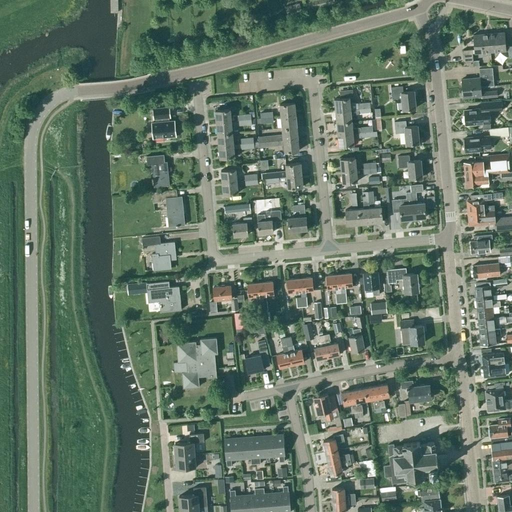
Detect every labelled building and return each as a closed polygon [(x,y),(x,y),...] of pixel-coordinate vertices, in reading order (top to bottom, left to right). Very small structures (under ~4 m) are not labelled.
[(285,7),(287,15),(301,11),(299,3),(285,7)] [(511,45),(505,46),(504,32),(488,33),(490,52),(508,50),(508,58),(511,57),(511,45)] [(472,53),(490,52),(488,33),(473,34),(474,49),(462,50),(463,62),(472,61),(473,61),(472,53)] [(480,77),(461,79),(461,86),(462,88),(481,86),(494,85),(493,79),(492,67),(479,68),(479,70),(480,77)] [(401,98),(403,109),(415,108),(413,91),(403,92),(402,86),(391,87),(391,93),(395,93),(395,98),(401,98)] [(462,90),(461,91),(461,94),(462,95),(462,97),(481,95),(481,98),(497,96),(497,91),(481,92),(481,86),(462,88),(462,90)] [(370,102),(357,103),(350,104),(349,97),(334,98),(335,111),(350,109),(358,108),(370,107),(370,102)] [(464,117),(463,118),(463,122),(465,123),(465,125),(482,123),(483,129),(490,128),(489,122),(490,122),(489,111),(502,109),(501,100),(481,101),(481,105),(481,108),(479,108),(475,108),(475,109),(463,110),(464,117)] [(279,104),(281,116),(295,114),(294,102),(279,104)] [(153,138),(176,135),(174,120),(169,121),(168,117),(170,117),(169,107),(153,108),(154,118),(155,118),(156,122),(152,122),(153,138)] [(238,115),(230,116),(230,108),(215,110),(216,122),(231,121),(238,120),(251,119),(251,117),(250,113),(249,113),(238,115)] [(335,111),(336,122),(351,121),(350,109),(335,111)] [(296,126),(295,114),(281,116),(282,128),(296,126)] [(405,132),(406,144),(418,142),(417,125),(406,126),(405,120),(394,121),(395,128),(398,128),(398,133),(405,132)] [(216,122),(217,134),(232,132),(231,121),(216,122)] [(336,122),(338,134),(352,133),(352,132),(351,121),(336,122)] [(258,142),(298,138),(296,126),(282,128),(282,134),(258,136),(258,142)] [(475,151),(481,151),(481,148),(491,147),(490,137),(509,135),(508,127),(489,129),(490,136),(473,137),(464,138),(464,145),(463,145),(464,151),(474,150),(475,151)] [(376,130),(360,132),(352,132),(352,133),(338,134),(339,146),(354,145),(353,138),(377,136),(376,130)] [(218,146),(233,144),(232,132),(217,134),(218,146)] [(253,142),(253,137),(240,138),(241,149),(254,148),(254,147),(253,142)] [(284,151),(299,150),(298,138),(258,142),(259,147),(283,145),(284,151)] [(234,156),(233,144),(218,146),(219,158),(234,156)] [(389,153),(381,154),(381,160),(381,161),(382,161),(391,161),(390,153),(389,153)] [(482,160),(464,162),(465,175),(492,173),(492,172),(510,171),(508,153),(490,155),(491,164),(487,164),(487,167),(483,167),(482,160)] [(408,166),(409,178),(422,177),(420,159),(409,160),(409,154),(397,156),(398,162),(401,162),(402,167),(408,166)] [(152,163),(154,185),(168,184),(168,176),(167,176),(166,162),(164,162),(163,155),(147,156),(148,164),(152,163)] [(340,158),(341,170),(356,169),(355,157),(340,158)] [(300,162),(285,164),(286,176),(301,174),(300,162)] [(342,183),(357,181),(356,174),(380,172),(380,166),(376,167),(363,168),(356,169),(341,170),(342,183)] [(235,168),(221,170),(222,182),(237,181),(235,168)] [(502,180),(511,179),(511,171),(501,172),(502,180)] [(301,174),(286,176),(285,176),(278,176),(278,172),(266,173),(267,183),(279,182),(286,181),(287,181),(288,188),(302,186),(301,174)] [(487,173),(492,173),(465,175),(466,186),(480,185),(480,187),(489,186),(487,173)] [(223,194),(238,193),(237,181),(222,182),(223,194)] [(422,184),(410,185),(410,192),(413,218),(425,217),(424,202),(415,203),(415,198),(416,198),(415,191),(423,191),(422,184)] [(177,196),(176,190),(160,191),(161,198),(162,198),(165,198),(168,226),(184,224),(182,196),(177,196)] [(154,202),(162,202),(162,198),(161,198),(160,191),(153,192),(154,202)] [(410,192),(405,192),(406,198),(391,199),(393,212),(400,211),(401,219),(413,218),(410,192)] [(278,198),(270,199),(271,206),(279,205),(278,198)] [(467,206),(468,207),(468,212),(492,210),(492,207),(484,208),(483,199),(467,200),(467,202),(467,204),(467,206)] [(225,212),(250,210),(249,203),(224,206),(225,212)] [(288,218),(289,230),(306,229),(304,204),(292,205),(293,211),(299,210),(300,217),(288,218)] [(381,206),(369,207),(370,222),(382,221),(381,206)] [(370,222),(369,207),(357,208),(358,223),(370,222)] [(346,224),(358,223),(357,208),(345,210),(346,224)] [(266,213),(257,214),(257,220),(258,233),(273,232),(272,221),(281,220),(280,209),(265,211),(266,213)] [(511,216),(494,218),(493,210),(492,210),(468,212),(469,217),(468,218),(468,221),(469,222),(469,224),(494,222),(495,230),(511,228),(511,216)] [(248,234),(247,223),(252,223),(251,217),(243,217),(243,222),(232,223),(233,235),(248,234)] [(489,241),(492,240),(491,234),(473,235),(474,240),(470,241),(471,252),(490,250),(489,241)] [(171,267),(170,259),(176,259),(174,241),(160,243),(159,235),(142,237),(142,245),(156,244),(157,253),(151,253),(153,269),(171,267)] [(511,246),(499,248),(500,255),(511,253),(511,246)] [(498,263),(483,264),(472,265),(473,277),(499,275),(498,263)] [(403,278),(404,292),(418,290),(416,272),(406,274),(405,267),(387,269),(388,282),(396,281),(396,279),(403,278)] [(372,287),(373,295),(379,294),(378,286),(379,286),(377,270),(363,272),(365,288),(372,287)] [(341,302),(346,302),(345,287),(352,286),(351,273),(338,274),(341,302)] [(326,275),(327,288),(335,288),(336,303),(341,302),(338,274),(326,275)] [(302,306),(303,306),(307,306),(306,290),(313,290),(312,277),(299,278),(300,291),(301,297),(302,306)] [(300,291),(299,278),(286,279),(288,292),(300,291)] [(493,287),(507,285),(506,278),(492,280),(493,287)] [(164,281),(152,282),(153,296),(159,295),(160,311),(181,309),(179,286),(169,287),(168,280),(164,281)] [(272,281),(260,282),(261,295),(274,294),(272,281)] [(135,283),(127,284),(128,290),(136,290),(145,289),(144,282),(136,283),(135,283)] [(262,301),(261,295),(260,282),(247,283),(248,296),(256,296),(257,311),(262,310),(262,301)] [(474,286),(475,297),(491,296),(489,282),(475,283),(475,286),(474,286)] [(213,287),(214,300),(230,299),(231,298),(231,297),(230,285),(213,287)] [(491,296),(475,297),(476,308),(492,306),(500,306),(499,300),(491,301),(491,296)] [(371,314),(387,313),(386,301),(370,303),(371,314)] [(313,302),(315,319),(322,318),(320,302),(313,302)] [(361,313),(360,305),(349,306),(350,314),(361,313)] [(337,316),(336,306),(330,306),(323,307),(325,318),(337,316)] [(477,319),(493,317),(492,306),(476,308),(477,319)] [(283,311),(284,321),(291,321),(290,310),(283,311)] [(244,312),(234,313),(236,328),(244,327),(247,327),(247,325),(246,314),(245,311),(244,312)] [(364,315),(355,317),(357,327),(366,325),(364,315)] [(505,316),(493,317),(477,319),(479,330),(494,329),(494,324),(506,322),(505,316)] [(400,321),(400,327),(402,344),(403,344),(411,343),(424,342),(422,325),(413,326),(412,319),(400,321)] [(304,324),(307,338),(314,337),(310,322),(304,324)] [(332,323),(335,333),(341,331),(339,322),(332,323)] [(263,325),(257,327),(258,333),(265,332),(263,325)] [(349,336),(351,351),(364,349),(361,334),(360,328),(353,329),(354,335),(349,336)] [(500,335),(500,328),(494,329),(479,330),(480,344),(480,345),(496,343),(495,335),(500,335)] [(330,340),(328,333),(323,335),(328,356),(340,354),(337,342),(329,344),(328,340),(330,340)] [(314,347),(317,359),(328,356),(323,335),(318,336),(320,342),(321,342),(322,345),(314,347)] [(304,362),(301,349),(294,350),(291,336),(285,337),(292,364),(304,362)] [(178,361),(173,362),(174,372),(181,371),(183,387),(199,386),(198,376),(207,375),(207,377),(216,376),(214,353),(217,353),(216,337),(200,338),(200,343),(196,344),(195,340),(176,342),(178,361)] [(280,338),(283,347),(284,353),(276,354),(279,367),(292,364),(285,337),(280,338)] [(263,366),(270,365),(265,340),(258,342),(259,344),(258,344),(260,354),(244,357),(248,372),(264,369),(263,366)] [(503,352),(481,354),(482,365),(504,363),(503,352)] [(505,374),(504,367),(504,363),(482,365),(484,377),(505,374)] [(408,388),(409,400),(430,398),(429,383),(413,385),(412,380),(400,381),(401,388),(406,387),(406,388),(408,388)] [(505,409),(505,408),(511,407),(511,398),(504,400),(502,384),(504,384),(504,382),(494,383),(494,389),(485,390),(487,410),(505,409)] [(389,395),(387,383),(375,385),(379,407),(380,407),(384,406),(383,400),(382,400),(381,397),(389,395)] [(379,407),(375,385),(364,387),(366,399),(374,398),(375,401),(373,402),(374,408),(379,407)] [(358,401),(366,399),(364,387),(353,390),(357,411),(362,410),(361,404),(359,404),(358,401)] [(351,406),(352,412),(353,412),(357,411),(353,390),(341,392),(344,404),(351,402),(352,406),(351,406)] [(325,411),(327,419),(332,418),(331,410),(327,393),(313,396),(317,413),(325,411)] [(398,417),(406,416),(406,415),(410,414),(408,400),(404,401),(404,403),(397,404),(398,417)] [(336,426),(325,427),(326,431),(341,429),(341,425),(339,416),(338,417),(334,418),(336,426)] [(507,435),(506,426),(510,426),(509,417),(498,419),(498,424),(488,425),(490,437),(507,435)] [(368,432),(367,426),(355,427),(356,434),(368,432)] [(189,442),(174,443),(175,456),(195,455),(194,443),(194,442),(203,441),(203,433),(190,434),(190,442),(189,442)] [(334,438),(323,440),(325,452),(337,449),(335,441),(343,440),(342,433),(334,435),(334,438)] [(282,434),(267,435),(269,456),(279,455),(279,461),(284,461),(284,454),(282,434)] [(267,435),(253,437),(255,463),(260,463),(260,456),(269,456),(267,435)] [(253,437),(239,438),(241,458),(250,457),(251,463),(255,463),(253,437)] [(231,465),(231,459),(241,458),(239,438),(224,439),(226,465),(231,465)] [(511,440),(499,442),(490,443),(495,482),(511,479),(511,478),(511,469),(511,468),(511,440)] [(438,466),(438,465),(438,463),(437,464),(436,451),(437,451),(437,450),(436,450),(436,449),(434,449),(434,441),(427,442),(427,443),(420,444),(419,442),(403,444),(403,445),(393,446),(393,444),(388,444),(390,465),(384,465),(385,476),(391,476),(392,483),(408,481),(407,479),(423,477),(423,473),(431,472),(431,475),(433,476),(435,476),(437,474),(436,472),(437,472),(436,466),(438,466)] [(342,456),(339,457),(337,449),(325,452),(328,463),(349,458),(348,453),(342,455),(342,456)] [(195,455),(175,456),(176,469),(196,467),(195,455)] [(350,463),(349,458),(328,463),(330,474),(342,472),(340,464),(344,463),(344,464),(350,463)] [(361,462),(362,469),(374,467),(372,460),(361,462)] [(285,467),(277,468),(277,475),(277,476),(286,476),(285,467)] [(374,487),(373,477),(359,478),(360,488),(374,487)] [(282,486),(283,492),(273,493),(274,511),(286,511),(290,511),(288,492),(287,485),(282,486)] [(420,487),(421,500),(423,500),(423,499),(439,498),(438,485),(420,487)] [(194,494),(179,495),(180,508),(207,506),(205,486),(193,487),(194,494)] [(254,488),(255,494),(245,495),(246,511),(260,511),(259,487),(254,488)] [(260,511),(274,511),(273,493),(264,493),(263,487),(259,487),(260,511)] [(344,487),(331,488),(332,500),(354,498),(354,493),(348,494),(348,495),(344,495),(344,487)] [(231,511),(246,511),(245,495),(235,496),(235,489),(230,490),(231,511)] [(382,500),(396,499),(395,490),(381,492),(382,500)] [(511,511),(511,503),(509,504),(508,494),(496,496),(498,509),(498,511),(511,511)] [(348,504),(355,503),(354,498),(332,500),(333,511),(345,511),(345,502),(348,502),(348,504)] [(441,511),(439,498),(423,499),(423,500),(424,508),(419,509),(419,511),(441,511)]
